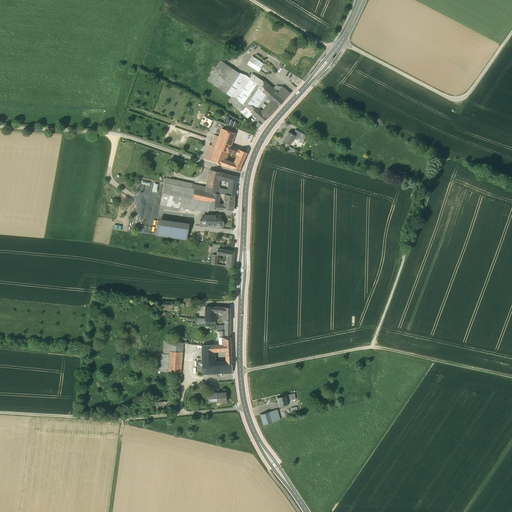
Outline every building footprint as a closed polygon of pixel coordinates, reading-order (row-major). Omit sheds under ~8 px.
[(250,116),(252,113),(250,112),(254,107),(258,111),(267,100),(266,99),(273,89),(261,79),(252,73),(249,77),(222,60),(208,81),(230,97),(228,99),(245,117),(248,114),(250,116)] [(270,69),(263,63),(259,68),(266,73),(270,69)] [(283,87),(277,93),(273,89),(266,99),(267,100),(268,98),(271,101),(270,103),(276,108),(290,93),(283,87)] [(270,103),(263,110),(269,115),(276,108),(270,103)] [(264,116),(258,111),(254,107),(250,112),(252,113),(263,123),(269,115),(266,113),(264,116)] [(209,129),(212,120),(205,117),(202,126),(209,129)] [(236,127),(238,122),(227,118),(225,123),(236,127)] [(221,128),(219,133),(231,137),(231,143),(234,134),(221,128)] [(301,133),(295,130),(293,134),(295,135),(294,138),(297,140),(301,133)] [(286,137),(283,141),(290,145),(294,138),(295,135),(293,134),(288,132),(287,133),(288,133),(286,137)] [(220,143),(230,146),(231,143),(231,137),(219,133),(217,138),(214,146),(218,148),(220,143)] [(307,136),(301,133),(297,140),(303,143),(307,136)] [(214,146),(217,138),(215,138),(212,147),(214,148),(209,161),(213,162),(218,148),(214,146)] [(218,148),(213,162),(223,165),(224,161),(225,161),(228,153),(230,146),(220,143),(218,148)] [(243,151),(244,148),(231,143),(230,146),(243,151)] [(230,146),(228,153),(229,153),(230,152),(239,156),(239,157),(238,159),(243,161),(245,157),(246,152),(243,151),(230,146)] [(238,159),(236,165),(225,161),(224,161),(223,165),(239,171),(243,161),(238,159)] [(206,192),(212,193),(212,188),(213,185),(214,181),(214,177),(215,171),(209,169),(206,186),(206,192)] [(223,173),(215,171),(214,177),(221,179),(223,173)] [(236,177),(223,173),(221,179),(230,182),(230,188),(235,189),(235,183),(236,177)] [(221,179),(214,177),(214,181),(213,185),(220,186),(221,179)] [(194,189),(206,192),(206,186),(165,178),(164,183),(194,189)] [(140,196),(148,196),(148,201),(159,202),(160,191),(161,184),(142,182),(140,196)] [(194,189),(164,183),(163,194),(180,197),(178,207),(191,210),(193,199),(194,189)] [(194,189),(193,199),(209,202),(212,193),(206,192),(194,189)] [(209,202),(208,209),(217,209),(218,205),(219,196),(219,194),(212,193),(209,202)] [(234,196),(226,195),(224,205),(224,210),(233,210),(234,196)] [(208,209),(209,202),(193,199),(191,210),(208,211),(208,209)] [(216,216),(216,217),(202,217),(202,221),(206,221),(206,224),(217,224),(217,225),(218,227),(221,227),(223,225),(223,222),(222,221),(221,221),(221,217),(220,217),(220,216),(219,215),(216,215),(216,216)] [(188,228),(158,224),(156,236),(186,240),(188,228)] [(234,251),(218,249),(217,254),(226,255),(229,256),(227,266),(233,267),(234,251)] [(215,312),(216,307),(205,306),(205,321),(215,321),(215,312)] [(230,308),(216,307),(215,312),(223,312),(225,312),(225,317),(230,317),(230,313),(230,308)] [(224,337),(224,326),(214,325),(214,335),(218,335),(218,339),(222,339),(222,337),(224,337)] [(224,337),(222,337),(222,339),(222,345),(213,345),(213,351),(214,351),(226,350),(226,355),(231,355),(230,344),(230,337),(224,337)] [(183,343),(164,342),(164,354),(170,355),(170,352),(180,352),(182,352),(183,343)] [(213,345),(202,346),(202,358),(214,357),(214,351),(213,351),(213,345)] [(180,352),(170,352),(170,355),(168,372),(179,372),(180,352)] [(170,355),(164,354),(161,354),(160,371),(168,372),(170,355)] [(214,357),(202,358),(203,370),(203,374),(216,374),(215,362),(214,362),(214,357)] [(203,370),(202,358),(193,358),(193,371),(203,370)] [(226,361),(215,362),(216,374),(220,374),(222,374),(227,373),(227,374),(228,374),(228,373),(232,373),(231,361),(226,361)] [(216,393),(216,399),(217,402),(221,401),(222,402),(226,402),(225,392),(216,393)] [(286,396),(277,398),(278,403),(278,402),(279,406),(287,404),(287,402),(286,396)] [(277,409),(269,412),(272,422),(280,419),(277,409)] [(269,412),(261,414),(264,424),(272,422),(269,412)]
